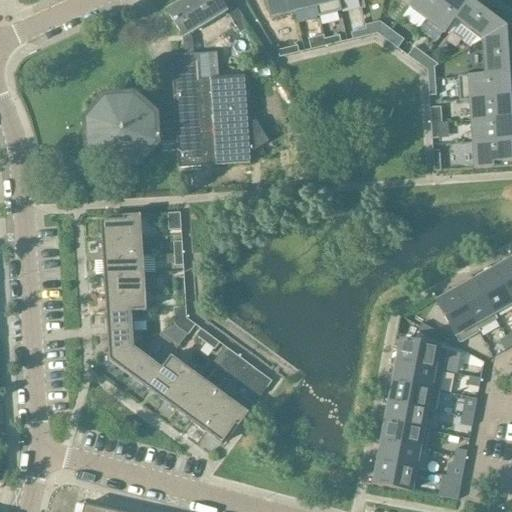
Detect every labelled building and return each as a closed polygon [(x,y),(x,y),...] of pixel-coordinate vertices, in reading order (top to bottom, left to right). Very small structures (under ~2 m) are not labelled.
[(181,38),(224,12),(216,0),(190,0),(167,14),(181,38)] [(294,13),(291,0),(264,0),(268,19),(294,13)] [(315,8),(313,0),(291,0),(294,13),(313,8),(315,8)] [(336,3),(335,0),(313,0),(315,8),(313,8),(316,18),(340,12),(338,2),(336,3)] [(425,21),(440,0),(411,0),(406,7),(425,21)] [(452,21),(467,0),(440,0),(425,21),(444,35),(453,22),(452,21)] [(478,4),(471,0),(467,0),(452,21),(453,22),(481,42),(505,29),(476,7),(478,4)] [(238,34),(248,28),(237,10),(227,16),(238,34)] [(376,35),(378,27),(379,22),(364,26),(365,30),(366,37),(376,35)] [(390,31),(379,22),(378,27),(376,35),(384,40),(388,34),(390,31)] [(507,65),(505,29),(481,42),(482,76),(482,78),(511,76),(511,65),(507,65)] [(366,37),(365,30),(350,34),(351,41),(366,37)] [(390,31),(388,34),(384,40),(396,50),(403,41),(390,31)] [(325,47),(323,40),(322,36),(307,40),(309,51),(325,47)] [(338,36),(323,40),(325,47),(340,43),(338,36)] [(246,124),(243,78),(199,81),(197,55),(192,56),(191,42),(182,42),(183,56),(169,57),(173,116),(154,117),(132,98),(103,99),(83,122),(85,151),(107,170),(136,168),(155,146),(155,144),(175,143),(177,170),(249,165),(248,156),(267,144),(255,124),(246,124)] [(276,51),(278,58),(298,53),(296,46),(276,51)] [(413,48),(406,57),(419,66),(425,57),(413,48)] [(437,66),(425,57),(419,66),(426,72),(433,68),(437,66)] [(511,78),(511,76),(482,78),(482,76),(457,78),(458,103),(468,102),(468,100),(511,97),(511,86),(508,86),(508,78),(511,78)] [(435,96),(434,81),(427,81),(428,97),(435,96)] [(511,99),(511,97),(468,100),(468,102),(469,122),(511,119),(511,107),(510,108),(509,99),(511,99)] [(440,108),(428,109),(429,125),(437,124),(441,124),(440,108)] [(511,120),(511,119),(469,122),(471,143),(511,140),(511,129),(511,130),(510,121),(511,120)] [(438,140),(437,124),(429,125),(430,140),(438,140)] [(511,142),(511,140),(471,143),(472,170),(492,168),(492,165),(511,163),(511,146),(511,143),(511,142)] [(438,151),(431,152),(432,172),(440,172),(438,151)] [(166,215),(167,231),(180,230),(179,214),(166,215)] [(111,221),(99,222),(100,241),(140,239),(139,216),(111,218),(111,221)] [(141,257),(140,239),(100,241),(101,259),(141,257)] [(181,254),(181,242),(172,243),(173,255),(181,254)] [(182,266),(181,254),(173,255),(173,267),(182,266)] [(142,275),(141,257),(101,259),(102,277),(142,275)] [(511,262),(511,261),(492,271),(511,304),(510,305),(511,308),(511,262)] [(492,271),(473,282),(492,315),(493,314),(510,305),(511,304),(492,271)] [(144,293),(142,275),(102,277),(103,295),(144,293)] [(183,290),(183,278),(174,279),(175,291),(183,290)] [(473,282),(455,292),(476,331),(477,331),(496,320),(493,314),(492,315),(473,282)] [(184,302),(183,290),(175,291),(176,303),(184,302)] [(455,292),(435,303),(458,345),(478,333),(477,331),(476,331),(455,292)] [(145,313),(144,293),(103,295),(104,313),(130,312),(130,313),(145,313)] [(185,319),(185,308),(173,309),(174,325),(185,319)] [(132,349),(130,313),(130,312),(104,313),(107,362),(132,349)] [(188,335),(194,326),(185,319),(174,325),(188,335)] [(428,337),(432,331),(421,325),(419,328),(417,332),(428,337)] [(202,346),(209,337),(199,330),(192,339),(202,346)] [(442,336),(432,331),(428,337),(438,343),(440,340),(442,336)] [(212,353),(218,344),(209,337),(202,346),(212,353)] [(505,337),(498,341),(504,352),(510,348),(505,337)] [(400,342),(395,364),(442,373),(446,351),(400,342)] [(160,369),(132,349),(107,362),(147,391),(162,371),(160,369)] [(238,358),(228,351),(223,358),(233,365),(238,358)] [(161,402),(185,369),(169,357),(160,369),(162,371),(147,391),(161,402)] [(247,365),(238,358),(233,365),(242,372),(247,365)] [(395,364),(392,384),(438,393),(442,373),(395,364)] [(176,412),(200,380),(185,369),(161,402),(176,412)] [(271,382),(257,372),(252,379),(266,389),(271,382)] [(479,388),(480,380),(468,378),(467,385),(479,388)] [(190,423),(214,390),(200,380),(176,412),(190,423)] [(392,384),(388,404),(425,411),(425,412),(434,414),(438,393),(392,384)] [(229,401),(227,400),(214,390),(190,423),(205,434),(229,401)] [(236,429),(253,406),(233,392),(227,400),(229,401),(205,434),(220,445),(234,427),(236,429)] [(388,404),(384,424),(421,431),(421,430),(425,412),(425,411),(388,404)] [(472,420),(474,412),(462,410),(461,418),(472,420)] [(471,428),(472,420),(461,418),(459,425),(471,428)] [(384,424),(380,444),(417,451),(417,452),(424,453),(428,432),(421,430),(421,431),(384,424)] [(380,444),(376,464),(413,471),(417,452),(417,451),(380,444)] [(465,460),(466,453),(454,450),(453,458),(465,460)] [(463,468),(465,460),(453,458),(452,466),(463,468)] [(376,464),(372,485),(409,492),(413,471),(376,464)] [(446,491),(445,499),(457,501),(458,493),(446,491)]
